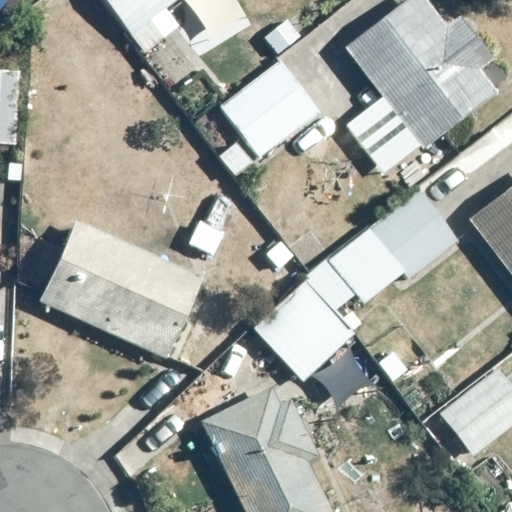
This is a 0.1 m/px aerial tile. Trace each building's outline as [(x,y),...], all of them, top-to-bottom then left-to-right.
[(178,0),(101,0),(142,56),(174,33),(159,14),(178,0)] [(429,0),(407,0),(346,47),(423,149),(499,92),(482,70),(496,59),(463,14),(448,25),(429,0)] [(281,68),(221,111),(241,139),(216,156),(233,180),(317,120),(281,68)] [(21,72),(0,71),(0,146),(19,147),(21,72)] [(511,184),(466,220),(511,279),(511,184)] [(309,277),(336,312),(355,299),(361,308),(451,244),(415,194),(305,272),(309,277)] [(202,276),(74,220),(37,304),(165,360),(202,276)] [(294,273),(273,245),(243,269),(265,296),(294,273)] [(336,312),(309,277),(248,322),(295,385),(356,339),(336,312)] [(511,424),(511,393),(492,368),(436,413),(471,457),(511,424)] [(273,388),(202,421),(245,511),(334,511),(310,462),(321,457),(293,398),(280,404),(273,388)]
